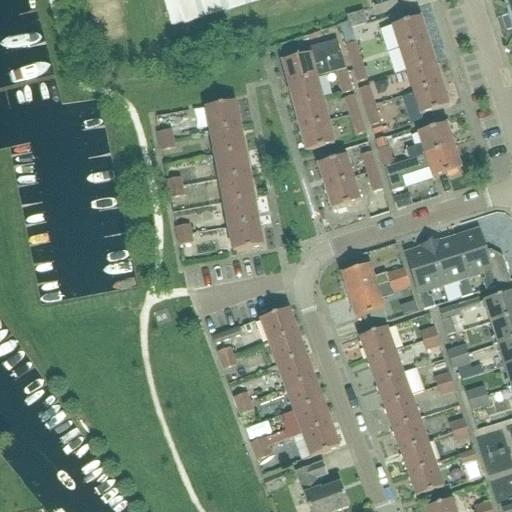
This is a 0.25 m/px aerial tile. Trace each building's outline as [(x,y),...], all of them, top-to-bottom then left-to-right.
[(162,0),(171,27),(183,24),(183,25),(264,0),(162,0)] [(364,13),(347,17),(351,30),(367,26),(364,13)] [(399,50),(427,41),(420,19),(392,28),(399,50)] [(427,41),(399,50),(406,72),(434,63),(427,41)] [(317,79),(337,74),(338,77),(346,75),(340,56),(337,43),(310,50),(311,56),(283,63),(289,86),(317,79)] [(352,65),(361,62),(356,44),(346,47),(352,65)] [(361,62),(352,65),(358,85),(367,82),(361,62)] [(434,63),(406,72),(413,94),(441,85),(434,63)] [(346,75),(338,77),(343,96),(352,93),(346,75)] [(294,108),(323,101),(317,79),(289,86),(294,108)] [(441,85),(413,94),(420,116),(448,107),(441,85)] [(366,109),(375,106),(370,89),(360,92),(366,109)] [(354,98),(345,100),(351,119),(359,116),(354,98)] [(323,101),(294,108),(300,131),(328,124),(323,101)] [(211,133),(241,128),(236,104),(206,109),(211,133)] [(370,129),(373,136),(382,133),(380,126),(381,126),(375,106),(366,109),(372,129),(370,129)] [(195,141),(207,141),(206,116),(195,116),(195,141)] [(365,135),(359,116),(351,119),(356,138),(365,135)] [(328,124),(300,131),(305,153),(334,146),(328,124)] [(426,158),(453,149),(446,126),(419,134),(426,158)] [(215,157),(245,152),(241,128),(211,133),(215,157)] [(174,143),(172,134),(158,136),(159,145),(174,143)] [(174,143),(159,145),(161,155),(175,152),(174,143)] [(394,168),(384,171),(390,190),(391,193),(403,189),(400,178),(429,168),(433,179),(448,175),(449,177),(457,175),(456,172),(460,171),(453,149),(426,158),(394,168)] [(384,171),(394,168),(389,150),(379,153),(384,171)] [(245,152),(215,157),(219,181),(249,176),(245,152)] [(377,174),(371,155),(362,158),(368,176),(377,174)] [(325,190),(352,181),(345,158),(318,167),(325,190)] [(383,192),(377,174),(368,176),(374,195),(383,192)] [(249,176),(219,181),(224,205),(253,200),(249,176)] [(183,190),(181,181),(167,183),(169,193),(183,190)] [(359,203),(352,181),(325,190),(332,212),(336,211),(336,213),(345,211),(344,208),(359,203)] [(183,190),(169,193),(170,202),(185,200),(183,190)] [(228,229),(258,224),(253,200),(224,205),(228,229)] [(258,224),(228,229),(232,253),(262,248),(258,224)] [(190,228),(176,230),(177,239),(191,237),(190,228)] [(453,239),(466,279),(482,274),(484,280),(481,281),(485,291),(509,284),(501,258),(489,252),(484,253),(478,231),(453,239)] [(193,246),(191,237),(177,239),(179,248),(193,246)] [(466,279),(453,239),(439,244),(438,242),(429,245),(442,287),(458,282),(460,287),(457,288),(460,299),(471,296),(466,279)] [(442,287),(429,245),(419,248),(419,250),(404,254),(417,295),(422,311),(433,307),(430,297),(427,298),(426,292),(442,287)] [(359,270),(368,267),(365,256),(356,259),(359,270)] [(341,276),(348,298),(375,289),(405,279),(403,271),(385,276),(372,280),(368,267),(359,270),(353,272),(351,269),(343,272),(344,275),(341,276)] [(375,289),(348,298),(355,321),(383,312),(379,302),(392,298),(391,295),(409,289),(405,279),(375,289)] [(491,324),(511,317),(511,293),(484,302),(491,324)] [(442,322),(450,319),(460,316),(460,314),(480,308),(477,301),(439,313),(442,322)] [(269,346),(296,336),(288,312),(260,323),(269,346)] [(511,317),(491,324),(498,346),(511,341),(511,317)] [(450,319),(442,322),(447,338),(455,336),(450,319)] [(239,329),(211,339),(213,346),(241,336),(239,329)] [(386,330),(359,340),(367,362),(394,353),(386,330)] [(423,343),(437,337),(435,330),(420,334),(423,343)] [(269,346),(277,369),(305,358),(296,336),(269,346)] [(437,337),(423,343),(426,353),(440,348),(437,337)] [(505,368),(511,365),(511,341),(498,346),(505,368)] [(449,361),(466,356),(464,349),(447,354),(449,361)] [(220,364),(233,359),(230,351),(217,356),(220,364)] [(367,362),(376,385),(402,376),(394,353),(367,362)] [(466,356),(449,361),(452,371),(469,365),(466,356)] [(305,358),(277,369),(285,391),(313,381),(305,358)] [(233,359),(220,364),(223,372),(237,367),(233,359)] [(342,373),(350,393),(370,385),(362,366),(342,373)] [(376,385),(384,408),(410,399),(402,376),(376,385)] [(437,389),(452,384),(449,376),(434,380),(437,389)] [(313,381),(285,391),(294,414),(322,404),(313,381)] [(452,384),(437,389),(440,398),(455,393),(452,384)] [(467,403),(486,398),(484,391),(465,396),(467,403)] [(237,409),(250,404),(247,396),(234,401),(237,409)] [(486,398),(467,403),(470,412),(489,407),(486,398)] [(392,430),(418,421),(410,399),(384,408),(392,430)] [(250,404),(237,409),(240,419),(253,414),(250,404)] [(330,427),(322,404),(294,414),(302,437),(330,427)] [(400,451),(426,443),(418,421),(392,430),(400,451)] [(451,435),(466,430),(463,421),(449,426),(451,435)] [(330,427),(302,437),(311,460),(338,450),(330,427)] [(466,430),(451,435),(454,444),(469,439),(466,430)] [(459,458),(473,454),(469,439),(454,444),(459,458)] [(254,455),(267,450),(263,442),(251,446),(254,455)] [(426,443),(400,451),(408,475),(434,465),(426,443)] [(267,450),(254,455),(257,463),(270,459),(267,450)] [(476,463),(473,454),(459,458),(461,467),(476,463)] [(322,463),(294,474),(298,482),(299,482),(313,477),(315,482),(327,477),(322,463)] [(443,490),(434,465),(408,475),(417,499),(443,490)] [(343,511),(348,511),(339,487),(321,493),(320,491),(318,491),(315,482),(313,477),(299,482),(305,496),(303,497),(308,511),(343,511)] [(425,511),(454,511),(451,502),(425,511)]
